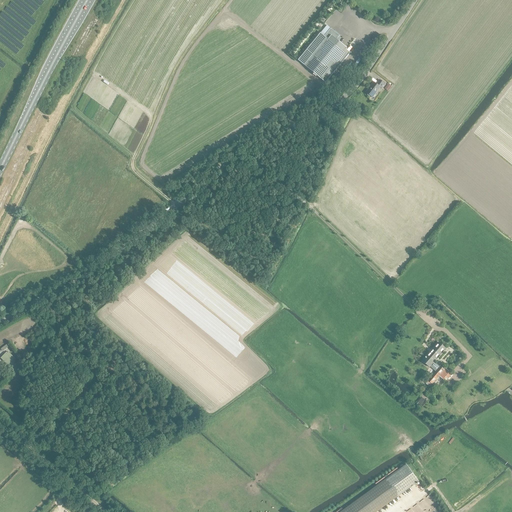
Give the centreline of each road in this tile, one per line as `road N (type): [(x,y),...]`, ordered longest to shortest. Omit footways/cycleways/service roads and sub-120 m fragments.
road 1 (unclassified): [(0,321),(92,269),(220,167),(346,95),(415,0)]
road 2 (track): [(440,329),(246,151)]
road 3 (primary): [(86,0),(0,165)]
road 4 (track): [(105,511),(0,422)]
